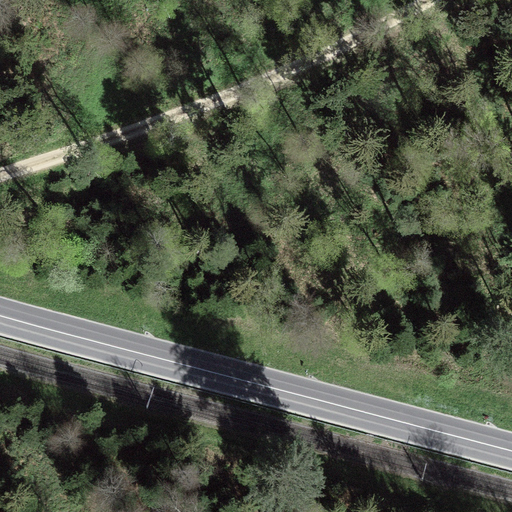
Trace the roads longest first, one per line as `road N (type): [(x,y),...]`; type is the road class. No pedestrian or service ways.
road 1 (secondary): [(0,315),(511,449)]
road 2 (track): [(0,174),(295,69),(430,0)]
